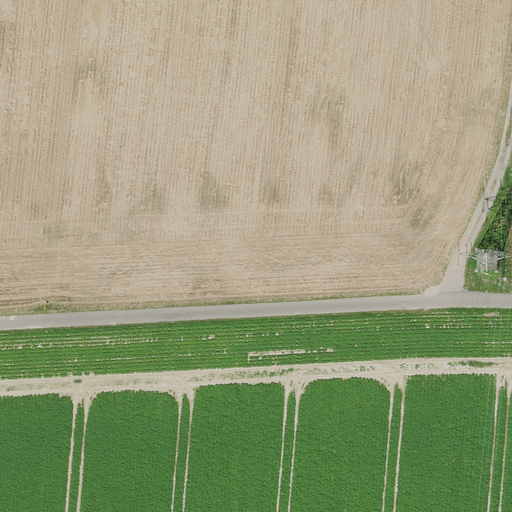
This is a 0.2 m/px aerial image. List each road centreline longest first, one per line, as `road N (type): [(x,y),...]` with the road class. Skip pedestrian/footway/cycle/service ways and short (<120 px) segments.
road 1 (track): [(511,300),(0,320)]
road 2 (track): [(511,103),(502,160),(447,298)]
